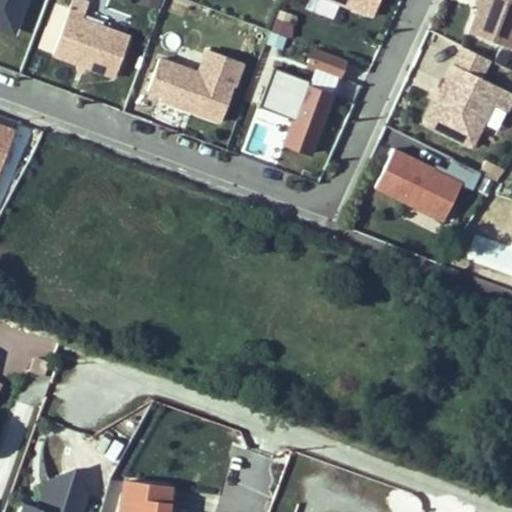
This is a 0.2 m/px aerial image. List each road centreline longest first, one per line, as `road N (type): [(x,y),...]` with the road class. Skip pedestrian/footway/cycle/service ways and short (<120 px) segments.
road 1 (residential): [(419,0),(345,171),(322,196),(285,193),(0,88)]
road 2 (residential): [(69,401),(115,381),(152,386),(504,511)]
